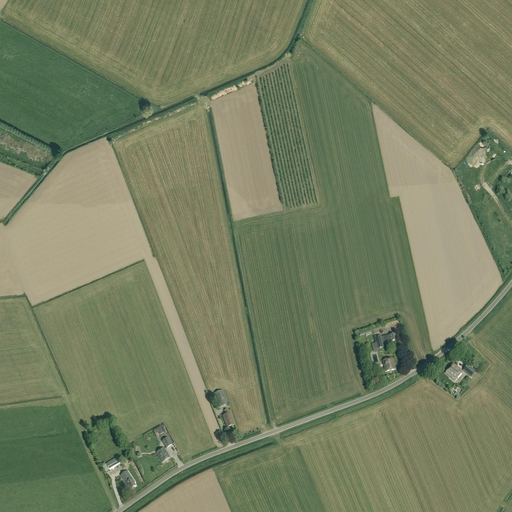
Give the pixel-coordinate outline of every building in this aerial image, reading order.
[(389,336),(382,337),(383,344),(391,342),(397,341),(396,334),(389,335),(389,336)] [(382,337),(375,339),(376,343),(377,349),(380,348),(384,347),(383,344),(382,337)] [(385,372),(396,370),(393,359),(383,361),(385,372)] [(457,379),(462,372),(454,364),(446,374),(455,381),(457,382),(458,380),(457,379)] [(463,371),(471,378),(476,371),(468,365),(463,371)] [(472,382),(478,375),(476,372),(469,379),(472,382)] [(220,408),(228,405),(223,391),(215,394),(220,408)] [(230,414),(229,410),(224,411),(226,416),(223,417),(227,428),(234,425),(230,414)] [(160,426),(153,430),(155,435),(159,433),(160,435),(164,433),(160,426)] [(163,442),(167,448),(172,445),(168,438),(163,442)] [(164,449),(157,453),(163,463),(170,458),(164,449)] [(106,465),(102,468),(106,473),(110,471),(121,465),(117,458),(106,465)] [(135,483),(127,472),(121,476),(128,487),(129,486),(131,490),(136,486),(134,484),(135,483)]
